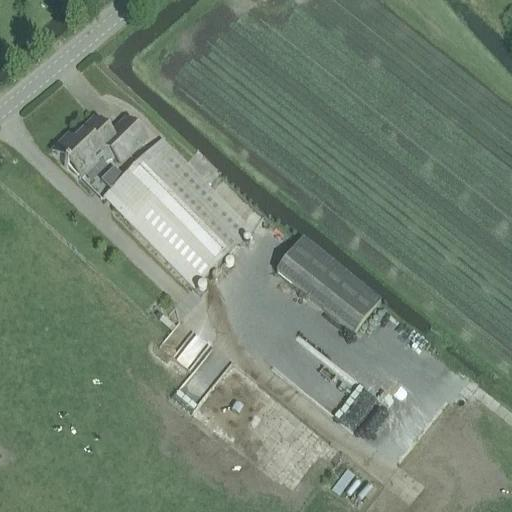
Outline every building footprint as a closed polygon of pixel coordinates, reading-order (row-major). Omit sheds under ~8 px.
[(53,154),(65,166),(63,168),(66,171),(70,167),(81,179),(102,159),(104,162),(109,157),(119,167),(145,142),(125,122),(108,139),(93,123),(72,144),(68,139),(53,154)] [(251,235),(222,204),(161,142),(149,154),(103,199),(193,291),(251,235)] [(302,242),(276,274),(353,337),(379,304),(302,242)] [(275,274),(257,295),(272,307),(290,287),(275,274)] [(192,368),(167,401),(187,416),(228,362),(176,322),(159,343),(192,368)] [(352,345),(336,368),(305,347),(300,356),(318,368),(300,394),(344,424),(365,392),(367,393),(385,367),(352,345)] [(402,372),(376,399),(394,416),(415,394),(405,384),(410,379),(402,372)] [(206,400),(224,417),(247,393),(229,376),(206,400)]
